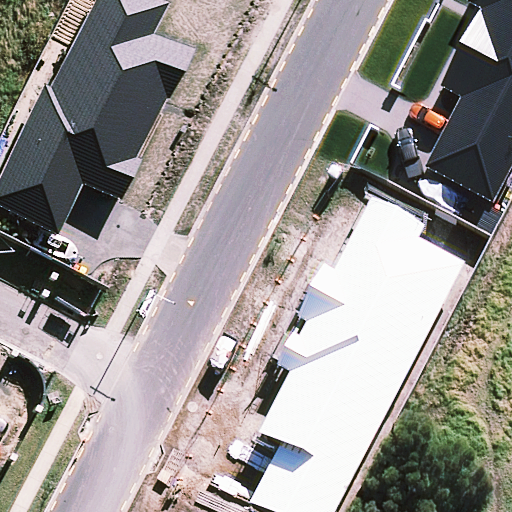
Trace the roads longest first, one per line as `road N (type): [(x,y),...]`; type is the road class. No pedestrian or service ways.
road 1 (residential): [(152,395),(348,0)]
road 2 (residential): [(0,315),(152,395)]
road 3 (residential): [(90,511),(152,395)]
